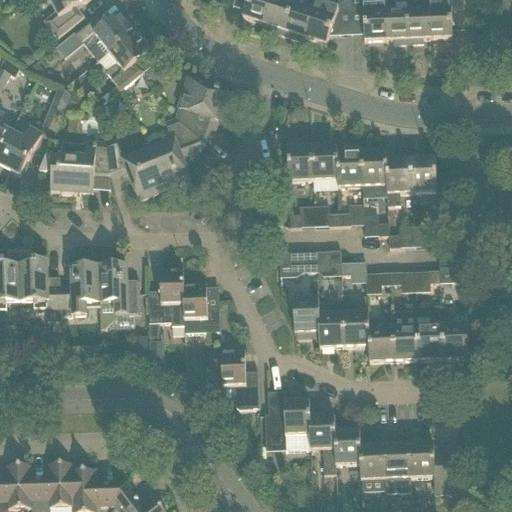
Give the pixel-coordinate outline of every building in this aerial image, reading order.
[(92,3),(90,0),(48,0),(56,16),(44,26),(58,43),(85,22),(76,11),(92,3)] [(249,0),(243,22),(264,29),(272,2),(273,0),(249,0)] [(273,0),(272,2),(264,29),(270,31),(269,35),(284,40),(296,0),(273,0)] [(307,43),(316,16),(314,15),(317,5),(318,3),(310,0),(296,0),(284,40),(297,44),(299,40),(307,43)] [(352,18),(351,0),(338,0),(339,12),(317,5),(314,15),(316,16),(307,43),(327,49),(337,19),(352,18)] [(351,0),(352,18),(364,18),(365,46),(386,45),(385,17),(387,17),(386,6),(373,6),(372,0),(351,0)] [(428,0),(429,4),(429,5),(429,15),(431,15),(432,43),(453,42),(452,14),(464,14),(463,0),(428,0)] [(407,16),(408,16),(409,49),(424,48),(424,43),(432,43),(431,15),(429,15),(429,5),(407,6),(407,16)] [(408,16),(407,16),(397,16),(396,6),(386,6),(387,17),(385,17),(386,45),(394,45),(394,49),(409,49),(408,16)] [(109,57),(137,35),(121,15),(102,31),(95,22),(99,19),(98,19),(75,37),(89,55),(98,66),(109,57)] [(137,35),(109,57),(117,68),(106,77),(121,95),(144,76),(140,78),(133,70),(153,55),(137,35)] [(0,98),(10,79),(16,82),(22,71),(6,62),(0,73),(0,98)] [(39,67),(30,74),(37,83),(42,79),(43,73),(39,67)] [(188,82),(182,101),(179,113),(180,113),(176,124),(206,148),(214,139),(218,126),(226,128),(235,101),(221,96),(221,95),(217,94),(217,91),(188,82)] [(55,135),(67,107),(71,98),(59,94),(44,131),(55,135)] [(110,95),(103,101),(107,105),(114,100),(110,95)] [(0,156),(10,137),(0,131),(0,124),(3,118),(0,116),(0,156)] [(198,157),(206,148),(176,124),(166,128),(173,146),(149,155),(165,194),(191,184),(183,164),(198,157)] [(0,168),(20,179),(41,138),(30,132),(25,141),(11,134),(10,137),(0,156),(0,168)] [(115,143),(105,147),(110,180),(122,179),(127,177),(139,204),(165,194),(149,155),(124,165),(115,143)] [(312,145),(314,185),(338,184),(338,192),(339,192),(337,151),(336,151),(335,144),(334,144),(334,147),(328,147),(328,144),(312,145)] [(86,161),(59,160),(47,154),(39,175),(51,176),(50,195),(93,198),(94,179),(110,180),(105,147),(87,145),(86,161)] [(278,207),(291,206),(290,186),(314,185),(312,145),(312,147),(304,147),(303,145),(289,146),(289,153),(288,153),(289,178),(277,179),(278,207)] [(339,192),(363,191),(362,158),(338,159),(337,151),(339,192)] [(387,190),(386,157),(362,158),(363,191),(387,190)] [(387,157),(386,157),(387,190),(388,211),(401,210),(401,198),(412,197),(411,164),(387,165),(387,157)] [(436,163),(411,164),(412,197),(437,196),(436,163)] [(340,231),(339,218),(330,218),(331,231),(329,231),(340,231)] [(339,218),(340,231),(351,231),(350,218),(339,218)] [(301,232),(301,220),(290,220),(291,233),(302,232),(301,232)] [(365,242),(389,241),(390,240),(389,228),(378,228),(378,220),(364,221),(365,242)] [(439,251),(439,238),(428,239),(429,251),(428,251),(428,252),(439,251)] [(401,253),(400,240),(390,240),(390,241),(389,241),(390,253),(401,253)] [(330,256),(316,257),(317,277),(322,281),(342,280),(341,268),(342,268),(341,255),(330,255),(330,256)] [(284,257),(279,257),(280,270),(292,270),(303,269),(304,277),(317,277),(316,257),(303,257),(292,257),(284,257)] [(439,261),(440,275),(440,288),(465,287),(464,260),(439,261)] [(60,292),(60,283),(48,283),(47,266),(33,266),(33,270),(19,271),(20,307),(35,307),(35,314),(47,314),(48,327),(61,327),(61,321),(60,321),(60,313),(61,313),(60,292)] [(20,307),(19,271),(5,271),(5,267),(0,267),(0,315),(7,315),(7,307),(20,307)] [(342,268),(341,268),(342,280),(353,280),(352,267),(342,268)] [(141,318),(140,286),(139,287),(139,290),(130,290),(128,286),(127,271),(99,272),(101,313),(100,313),(100,334),(106,334),(116,324),(116,319),(141,318)] [(87,320),(86,313),(100,313),(101,313),(99,272),(71,273),(71,289),(69,292),(60,292),(61,313),(60,313),(60,321),(61,321),(87,320)] [(185,331),(184,289),(183,273),(160,274),(161,301),(150,301),(149,296),(148,296),(150,328),(173,327),(173,332),(185,331)] [(415,277),(416,297),(431,296),(431,288),(440,288),(440,275),(428,276),(429,277),(415,277)] [(391,290),(391,277),(366,278),(367,291),(382,290),(391,290)] [(416,289),(415,277),(402,277),(391,277),(391,290),(401,290),(416,289)] [(219,314),(208,315),(207,288),(184,289),(185,331),(186,338),(221,337),(220,310),(219,309),(219,314)] [(321,353),(319,310),(319,303),(293,304),(295,338),(297,338),(297,343),(312,343),(312,337),(319,337),(320,353),(321,353)] [(369,367),(370,367),(368,317),(356,318),(355,308),(343,309),(344,318),(345,352),(369,351),(369,367)] [(345,352),(344,318),(343,309),(319,310),(321,353),(345,352)] [(394,366),(419,365),(417,332),(417,316),(393,317),(393,333),(394,366)] [(369,317),(368,317),(370,367),(394,366),(393,333),(369,333),(369,317)] [(454,318),(442,319),(442,331),(443,364),(468,363),(467,330),(454,330),(454,318)] [(419,365),(443,364),(442,331),(442,319),(430,319),(431,331),(417,332),(419,365)] [(50,348),(45,353),(45,362),(59,362),(58,347),(50,348)] [(246,381),(245,355),(222,356),(223,392),(235,391),(236,411),(240,414),(260,413),(258,376),(257,376),(257,381),(246,381)] [(310,405),(284,406),(285,419),(265,419),(266,445),(286,445),(286,455),(311,454),(311,438),(310,421),(310,405)] [(335,420),(310,421),(311,438),(311,454),(324,454),(324,480),(336,480),(336,469),(336,453),(335,436),(335,420)] [(360,435),(335,436),(336,453),(336,469),(360,468),(361,451),(360,435)] [(409,449),(410,482),(435,481),(435,498),(461,497),(459,460),(434,461),(434,448),(409,449)] [(410,482),(409,449),(385,450),(386,483),(387,483),(387,497),(412,496),(412,482),(410,482)] [(385,450),(361,451),(360,468),(361,484),(386,483),(385,450)] [(49,481),(31,482),(31,506),(49,505),(49,511),(52,511),(72,511),(73,475),(72,468),(48,469),(49,481)] [(31,511),(31,506),(31,482),(31,470),(7,471),(7,483),(0,482),(0,506),(8,507),(8,511),(31,511)] [(95,511),(95,510),(114,510),(126,486),(96,487),(95,475),(73,475),(72,511),(71,511),(95,511)] [(145,510),(126,486),(114,510),(115,511),(161,511),(155,503),(145,510)]
